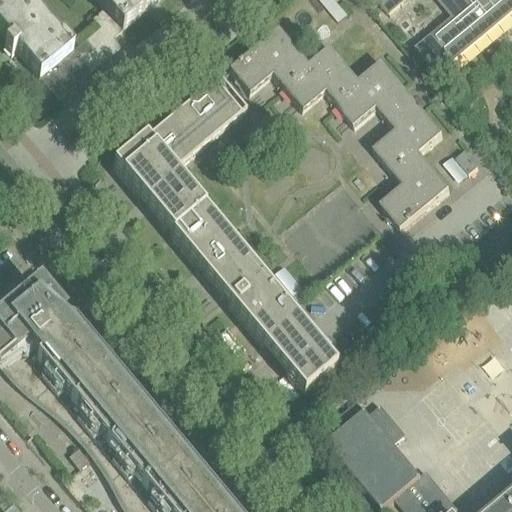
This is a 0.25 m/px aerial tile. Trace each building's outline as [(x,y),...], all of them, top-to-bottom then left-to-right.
[(0,0),(0,22),(27,1),(26,0),(21,0),(20,1),(19,0),(0,0)] [(149,13),(158,6),(157,5),(163,0),(102,0),(100,2),(98,0),(95,0),(94,1),(104,14),(122,35),(149,12),(149,13)] [(331,0),(315,0),(338,26),(347,19),(331,0)] [(437,78),(511,15),(511,0),(372,0),(373,1),(367,6),(378,20),(384,15),(388,19),(409,1),(409,0),(435,0),(443,8),(455,23),(417,54),(437,78)] [(66,55),(58,46),(25,6),(29,3),(27,1),(0,22),(0,37),(9,47),(3,52),(11,61),(16,57),(39,84),(40,82),(51,74),(61,65),(71,57),(72,56),(69,52),(66,55)] [(122,35),(104,14),(93,23),(101,32),(111,43),(122,35)] [(119,52),(111,43),(101,32),(91,40),(108,61),(109,61),(108,60),(118,52),(118,53),(119,52)] [(359,88),(351,78),(329,52),(306,71),(277,36),(228,76),(248,100),(272,81),(301,117),(324,98),(354,133),(377,114),(397,138),(374,158),(403,193),(381,212),(401,237),(437,208),(450,197),(420,160),(442,141),(382,69),(359,88)] [(108,61),(91,40),(81,49),(97,69),(98,70),(99,69),(98,69),(108,61)] [(97,69),(81,49),(72,56),(71,57),(87,78),(88,78),(89,78),(88,77),(97,69)] [(87,78),(71,57),(61,65),(77,86),(78,87),(78,86),(78,85),(87,78)] [(77,86),(61,65),(51,74),(67,94),(68,95),(68,94),(77,86)] [(67,94),(51,74),(40,82),(58,104),(58,103),(57,102),(67,94)] [(336,374),(196,207),(171,176),(178,169),(180,172),(246,117),(219,84),(113,172),(285,379),(303,401),(336,374)] [(479,173),(465,157),(456,165),(470,181),(479,173)] [(223,511),(191,473),(165,442),(130,400),(130,399),(125,394),(121,390),(60,317),(58,319),(48,307),(46,303),(43,301),(32,288),(0,314),(0,369),(15,386),(24,396),(35,405),(47,414),(58,422),(68,432),(78,442),(87,452),(96,463),(103,474),(111,487),(118,499),(124,511),(223,511)] [(505,326),(491,310),(482,318),(496,334),(505,326)] [(337,441),(326,450),(377,511),(388,511),(395,507),(399,511),(511,511),(511,505),(507,509),(504,511),(454,511),(426,478),(420,483),(394,452),(406,442),(381,412),(369,422),(365,417),(337,441)] [(89,468),(78,455),(69,462),(79,475),(89,468)]
